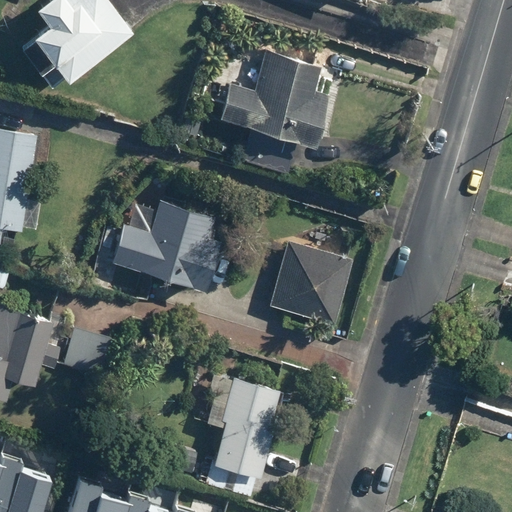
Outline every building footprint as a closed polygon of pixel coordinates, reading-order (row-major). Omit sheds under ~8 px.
[(70,72),(74,77),(138,23),(118,0),(44,0),(57,15),(21,46),(54,85),(70,72)] [(319,83),(326,59),(270,44),(259,85),(232,78),(224,109),(254,117),(243,155),(293,169),(304,131),(326,138),(340,89),(319,83)] [(8,218),(28,221),(41,128),(0,121),(0,232),(6,233),(8,218)] [(214,229),(220,209),(163,193),(160,204),(135,197),(119,256),(212,282),(225,232),(214,229)] [(356,252),(289,234),(272,298),(338,316),(356,252)] [(13,268),(0,263),(0,283),(7,286),(13,268)] [(68,338),(55,335),(61,312),(0,294),(0,389),(13,393),(19,371),(43,377),(49,358),(62,361),(68,338)] [(285,384),(236,373),(219,452),(208,449),(201,477),(254,491),(261,467),(267,468),(285,384)] [(200,445),(169,440),(166,463),(196,468),(200,445)] [(35,511),(51,461),(0,446),(0,511),(35,511)] [(220,511),(87,471),(74,511),(220,511)]
